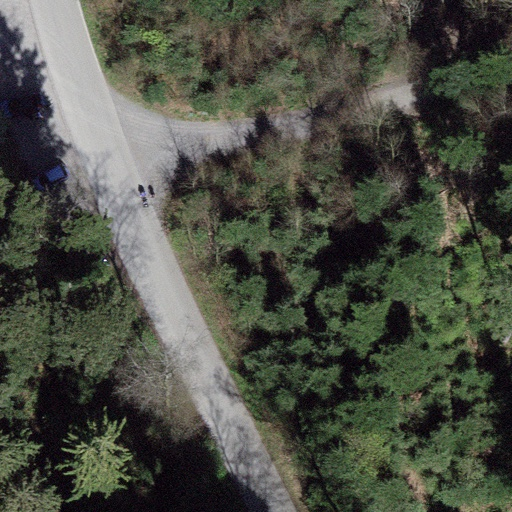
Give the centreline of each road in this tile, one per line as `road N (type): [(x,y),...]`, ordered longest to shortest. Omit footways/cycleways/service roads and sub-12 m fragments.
road 1 (unclassified): [(272,511),(108,167),(52,0)]
road 2 (track): [(108,167),(511,64)]
